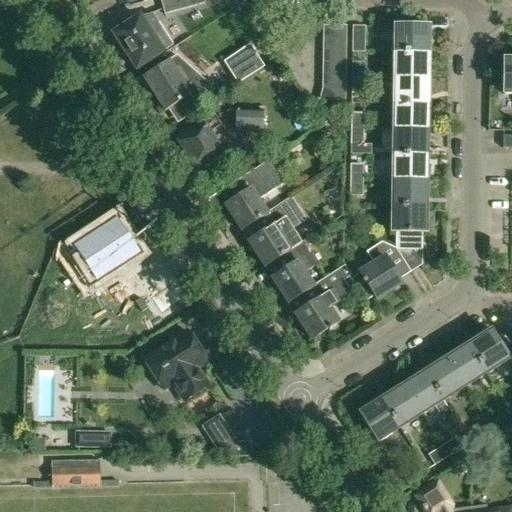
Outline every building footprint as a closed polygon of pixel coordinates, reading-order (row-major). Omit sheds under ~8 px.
[(160,0),(165,14),(195,6),(193,0),(160,0)] [(139,17),(113,34),(136,70),(173,46),(152,14),(139,17)] [(323,39),(346,39),(347,28),(323,27),(323,39)] [(353,28),(353,54),(365,54),(365,28),(353,28)] [(394,29),(394,54),(429,55),(429,30),(394,29)] [(346,52),(346,39),(323,39),(323,51),(346,52)] [(239,84),(264,67),(250,45),(224,62),(239,84)] [(346,64),(346,52),(323,51),(322,63),(346,64)] [(393,80),(428,80),(429,55),(394,54),(393,80)] [(191,95),(195,103),(215,90),(177,56),(143,77),(165,112),(191,95)] [(511,61),(503,61),(503,96),(511,96),(511,61)] [(322,75),(346,76),(346,64),(322,63),(322,75)] [(346,88),(346,76),(322,75),(322,87),(346,88)] [(365,95),(365,79),(353,79),(353,95),(365,95)] [(393,80),(393,105),(428,106),(428,80),(393,80)] [(346,88),(322,87),(320,101),(332,119),(345,111),(346,88)] [(321,126),(332,119),(320,101),(309,107),(321,126)] [(393,105),(393,130),(428,131),(428,106),(393,105)] [(226,125),(235,125),(235,132),(264,132),(264,111),(235,111),(227,113),(226,125)] [(352,113),(352,129),(364,129),(364,113),(352,113)] [(209,134),(221,126),(214,115),(176,141),(196,170),(222,153),(209,134)] [(352,145),(352,155),(371,155),(371,145),(364,145),(364,129),(352,129),(352,145)] [(392,156),(427,157),(428,131),(393,130),(392,156)] [(511,137),(502,138),(502,150),(511,150),(511,137)] [(392,156),(392,181),(427,182),(427,157),(392,156)] [(249,226),(266,214),(257,201),(283,184),(268,161),(225,189),(232,200),(224,206),(240,231),(249,226)] [(352,165),(351,181),(363,181),(364,165),(352,165)] [(339,168),(330,175),(335,182),(344,176),(339,168)] [(363,197),(363,181),(351,181),(351,197),(363,197)] [(427,182),(392,181),(391,207),(426,208),(427,182)] [(263,267),(272,262),(300,244),(291,231),(306,221),(291,198),(266,214),(249,226),(256,237),(248,242),(263,267)] [(396,233),(395,250),(409,273),(421,266),(421,235),(426,234),(426,208),(391,207),(391,233),(396,233)] [(115,220),(72,248),(92,280),(124,260),(126,264),(138,256),(122,232),(119,226),(115,220)] [(287,303),(295,298),(312,287),(304,274),(316,266),(302,243),(300,244),(272,262),(279,273),(271,279),(287,303)] [(409,273),(395,250),(381,244),(366,253),(373,265),(352,278),(366,300),(372,297),(374,300),(401,284),(399,280),(409,273)] [(344,266),(312,287),(295,298),(302,309),(294,315),(311,340),(336,324),(327,310),(352,294),(343,281),(351,276),(344,266)] [(171,287),(150,300),(159,315),(180,301),(171,287)] [(486,375),(511,358),(511,333),(504,333),(495,340),(489,331),(468,345),(486,375)] [(163,390),(172,384),(184,402),(208,386),(197,369),(207,363),(187,332),(143,360),(163,390)] [(468,345),(445,359),(464,389),(486,375),(468,345)] [(443,402),(464,389),(445,359),(424,372),(443,402)] [(424,372),(402,386),(421,416),(443,402),(424,372)] [(402,386),(381,400),(400,429),(421,416),(402,386)] [(400,429),(381,400),(359,413),(378,443),(400,429)] [(434,407),(439,414),(447,409),(443,402),(434,407)] [(484,421),(491,431),(505,422),(498,412),(484,421)] [(478,439),(491,431),(484,421),(471,428),(478,439)] [(75,448),(111,448),(111,432),(75,432),(75,448)] [(441,447),(448,458),(461,449),(455,439),(441,447)] [(223,457),(221,459),(251,458),(251,457),(251,442),(237,443),(223,457)] [(434,466),(448,458),(441,447),(427,455),(434,466)] [(99,461),(51,462),(52,481),(52,487),(100,486),(100,480),(99,470),(99,461)] [(385,474),(395,490),(426,471),(419,461),(397,475),(393,468),(385,474)] [(471,511),(471,510),(454,511),(450,511),(448,508),(451,506),(444,495),(437,482),(415,494),(423,507),(425,511),(471,511)] [(511,511),(511,506),(506,507),(506,502),(501,498),(489,499),(486,504),(486,511),(511,511)]
